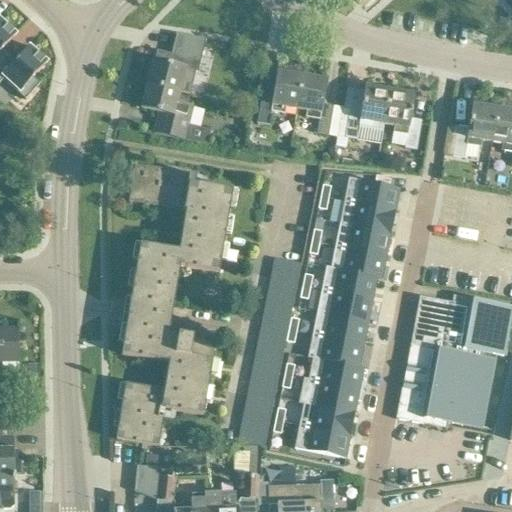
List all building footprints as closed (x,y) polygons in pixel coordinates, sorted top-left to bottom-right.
[(0,50),(1,51),(16,35),(0,20),(0,50)] [(153,61),(147,85),(180,93),(180,94),(189,96),(195,73),(198,74),(206,41),(176,35),(175,36),(176,37),(171,55),(157,52),(154,62),(153,61)] [(0,83),(3,80),(25,101),(40,85),(33,78),(47,63),(29,47),(15,63),(1,51),(0,50),(0,83)] [(296,111),(302,77),(277,73),(273,97),(262,95),(259,115),(256,124),(269,126),(271,113),(284,115),(285,109),(296,111)] [(302,77),(296,111),(305,112),(304,118),(318,120),(315,135),(329,137),(334,107),(322,105),(326,81),(302,77)] [(177,105),(180,93),(147,85),(141,110),(164,115),(160,134),(154,132),(154,133),(184,141),(206,145),(209,132),(188,127),(192,109),(177,105)] [(341,109),(335,147),(346,149),(347,140),(356,141),(358,129),(372,131),(382,133),(383,126),(390,92),(365,88),(364,92),(361,112),(350,110),(344,109),(341,109)] [(390,92),(383,126),(393,128),(392,134),(406,136),(404,150),(416,152),(421,122),(410,120),(414,96),(390,92)] [(206,100),(203,118),(214,119),(217,102),(206,100)] [(491,144),(497,110),(473,106),(469,130),(457,128),(452,157),(464,159),(466,147),(480,149),(481,142),(491,144)] [(511,167),(511,112),(497,110),(491,144),(500,145),(499,152),(511,154),(511,164),(511,167)] [(190,175),(162,170),(134,166),(128,203),(190,213),(184,253),(140,246),(130,302),(129,310),(126,327),(121,356),(173,365),(169,393),(125,385),(116,441),(159,449),(159,447),(153,446),(160,409),(203,417),(216,342),(164,334),(167,315),(168,308),(175,267),(219,275),(232,192),(189,184),(190,175)] [(348,180),(344,203),(395,213),(399,190),(356,182),(348,180)] [(323,188),(320,199),(328,200),(330,189),(323,188)] [(320,199),(318,210),(326,211),(328,200),(320,199)] [(344,203),(339,225),(390,235),(395,213),(344,203)] [(339,225),(335,247),(386,257),(390,235),(339,225)] [(314,232),(311,244),(319,245),(321,234),(314,232)] [(311,244),(309,255),(317,256),(319,245),(311,244)] [(330,270),(330,271),(376,280),(381,281),(386,257),(335,247),(330,270)] [(271,275),(298,280),(301,267),(274,262),(271,275)] [(326,269),(321,292),(372,303),(376,280),(330,271),(330,270),(326,269)] [(295,293),(298,280),(271,275),(269,288),(295,293)] [(304,277),(302,288),(310,290),(312,279),(304,277)] [(293,306),(295,293),(269,288),(266,301),(293,306)] [(302,288),(300,299),(308,301),(310,290),(302,288)] [(321,292),(316,314),(367,325),(372,303),(321,292)] [(399,401),(396,420),(411,423),(422,425),(423,420),(434,421),(434,424),(443,426),(443,423),(481,430),(482,429),(485,410),(494,362),(480,360),(481,355),(505,359),(511,318),(511,307),(453,297),(452,304),(447,303),(439,344),(422,341),(420,348),(410,346),(402,389),(399,401)] [(293,307),(266,301),(263,314),(290,320),(293,307)] [(290,320),(264,314),(261,328),(288,333),(288,332),(290,320)] [(316,314),(312,336),(363,346),(367,325),(316,314)] [(290,320),(288,332),(296,333),(298,322),(290,320)] [(286,343),(288,333),(261,328),(258,341),(285,346),(286,343)] [(0,363),(18,363),(18,369),(19,369),(19,365),(18,330),(17,330),(17,332),(0,331),(0,363)] [(288,333),(286,343),(294,345),(296,333),(288,332),(288,333)] [(308,354),(307,360),(312,361),(312,359),(359,369),(363,346),(312,336),(308,354)] [(282,359),(285,346),(258,341),(256,354),(282,359)] [(280,373),(282,359),(256,354),(253,367),(280,373)] [(312,361),(308,381),(363,392),(364,384),(361,383),(363,370),(359,369),(312,359),(312,361)] [(35,365),(19,365),(19,379),(36,379),(35,365)] [(286,366),(284,378),(292,379),(294,368),(286,366)] [(277,386),(280,373),(253,367),(250,380),(277,386)] [(284,378),(282,389),(290,390),(292,379),(284,378)] [(274,399),(277,386),(250,380),(248,394),(274,399)] [(303,380),(298,405),(303,406),(354,416),(357,402),(360,403),(363,392),(308,381),(303,380)] [(272,412),(274,399),(248,394),(245,407),(272,412)] [(303,406),(299,428),(350,438),(354,416),(303,406)] [(269,425),(272,412),(245,407),(243,420),(269,425)] [(277,411),(275,422),(283,424),(285,413),(277,411)] [(266,439),(269,425),(243,420),(240,433),(266,439)] [(275,422),(273,433),(281,435),(283,424),(275,422)] [(299,428),(294,451),(345,461),(350,438),(299,428)] [(264,452),(266,439),(240,433),(237,450),(244,450),(244,449),(260,451),(264,452)] [(0,438),(0,507),(3,510),(10,510),(14,507),(14,496),(15,477),(21,477),(21,459),(13,459),(13,438),(0,438)] [(258,477),(260,451),(244,449),(244,450),(242,478),(258,477)] [(159,484),(159,478),(160,474),(139,472),(138,481),(159,484)] [(258,477),(242,478),(241,502),(257,503),(258,477)] [(157,502),(173,504),(176,479),(159,478),(159,484),(157,502)] [(156,505),(157,502),(159,484),(138,481),(137,498),(156,505)] [(332,481),(320,481),(320,487),(321,507),(333,506),(332,481)] [(277,506),(277,511),(321,511),(321,507),(320,487),(267,489),(268,506),(277,506)] [(204,495),(204,511),(239,511),(239,510),(238,504),(235,504),(234,494),(204,495)] [(173,511),(204,511),(204,495),(196,496),(196,501),(191,502),(182,502),(180,505),(180,507),(173,508),(173,511)]
